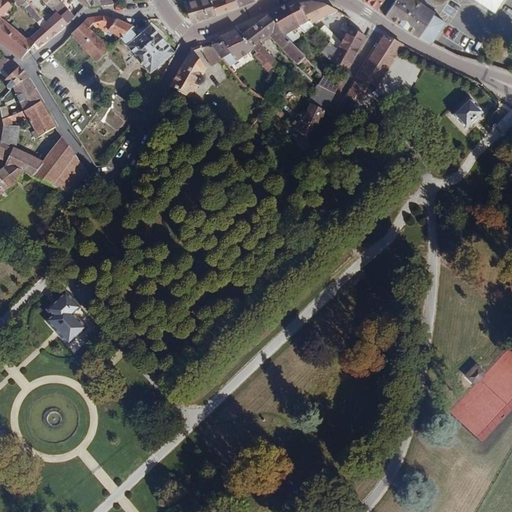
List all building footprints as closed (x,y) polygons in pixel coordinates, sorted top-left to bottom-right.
[(0,16),(11,7),(10,5),(4,0),(1,0),(0,1),(0,16)] [(16,3),(20,7),(21,5),(37,23),(37,22),(42,19),(24,0),(19,0),(17,2),(16,3)] [(42,0),(53,10),(59,3),(56,0),(42,0)] [(193,0),(185,2),(192,21),(215,14),(209,0),(193,0)] [(209,0),(215,14),(237,6),(234,0),(209,0)] [(363,0),(377,9),(383,0),(363,0)] [(433,15),(434,12),(415,0),(476,0),(494,12),(502,0),(394,0),(385,16),(419,37),(431,43),(444,22),(433,15)] [(298,4),(308,21),(311,24),(337,12),(337,11),(322,4),(312,2),(298,4)] [(59,3),(53,10),(56,14),(60,17),(67,11),(59,3)] [(289,8),(299,27),(308,21),(298,4),(289,8)] [(268,16),(283,35),(290,43),(296,40),(297,37),(293,30),(299,27),(289,8),(287,5),(268,16)] [(60,17),(67,25),(74,18),(67,11),(60,17)] [(34,45),(38,49),(67,25),(60,17),(56,14),(48,20),(42,19),(37,22),(41,27),(28,38),(35,44),(34,45)] [(100,31),(97,28),(98,27),(108,34),(110,36),(112,33),(120,39),(120,38),(132,27),(115,20),(102,16),(88,18),(82,24),(95,36),(100,31)] [(241,35),(243,39),(251,49),(252,48),(256,53),(254,54),(264,65),(268,61),(273,66),(284,77),(287,74),(283,72),(285,71),(258,44),(260,42),(262,44),(270,37),(297,64),(301,67),(307,61),(304,57),(290,43),(283,35),(268,16),(241,35)] [(35,44),(28,38),(26,40),(0,18),(0,43),(21,59),(34,45),(35,44)] [(95,36),(82,24),(71,34),(71,35),(80,45),(89,56),(96,63),(110,49),(105,46),(95,36)] [(348,71),(366,37),(349,28),(348,30),(342,27),(340,30),(346,33),(341,43),(324,26),(319,32),(330,43),(337,50),(330,61),(348,71)] [(173,53),(151,27),(142,34),(136,27),(132,27),(120,38),(128,46),(150,73),(173,53)] [(219,38),(223,43),(212,45),(223,60),(224,61),(228,67),(237,61),(252,50),(251,49),(243,39),(241,35),(238,30),(219,38)] [(71,35),(66,40),(75,49),(80,45),(71,35)] [(403,44),(385,35),(358,77),(378,87),(403,44)] [(105,46),(110,49),(115,44),(111,40),(105,46)] [(330,61),(337,50),(330,43),(322,52),(330,61)] [(223,60),(212,45),(200,48),(211,66),(223,60)] [(206,70),(191,51),(169,88),(188,99),(199,82),(201,82),(203,82),(205,80),(205,78),(205,76),(203,74),(206,70)] [(8,59),(3,66),(9,71),(14,64),(8,59)] [(264,65),(269,71),(273,66),(268,61),(264,65)] [(41,101),(27,77),(18,68),(5,80),(9,84),(7,85),(7,87),(7,88),(9,89),(10,89),(11,89),(13,87),(24,111),(41,101)] [(323,77),(318,85),(335,94),(339,87),(323,77)] [(318,85),(310,100),(312,102),(310,105),(326,112),(335,94),(318,85)] [(147,89),(137,108),(145,112),(155,93),(147,89)] [(486,112),(471,97),(455,112),(470,127),(486,112)] [(32,126),(49,116),(41,101),(24,111),(8,117),(7,112),(0,114),(1,120),(3,125),(1,143),(0,143),(0,158),(6,163),(27,174),(32,176),(43,163),(15,149),(17,130),(26,130),(27,127),(20,126),(12,126),(12,121),(17,121),(27,117),(32,126)] [(310,104),(305,114),(303,120),(295,130),(308,140),(312,138),(316,131),(324,116),(326,112),(310,105),(310,104)] [(293,128),(295,130),(303,120),(305,114),(303,112),(293,128)] [(338,117),(326,112),(324,116),(336,121),(338,117)] [(49,116),(32,126),(35,131),(32,133),(35,139),(55,127),(49,116)] [(43,163),(32,176),(52,185),(75,155),(62,138),(43,163)] [(280,172),(286,177),(299,166),(292,159),(280,172)] [(6,165),(0,170),(0,195),(27,174),(6,163),(6,165)] [(134,172),(128,169),(124,177),(131,180),(134,172)] [(40,242),(25,261),(37,274),(52,255),(40,242)] [(51,316),(47,320),(70,344),(87,328),(87,327),(74,314),(78,309),(64,294),(46,311),(51,316)] [(478,363),(465,374),(475,386),(488,374),(478,363)]
